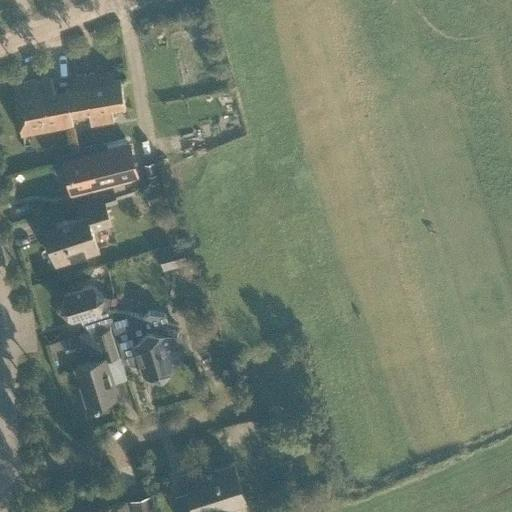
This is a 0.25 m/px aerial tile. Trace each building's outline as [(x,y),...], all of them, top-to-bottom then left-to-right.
[(186,22),(190,36),(205,32),(201,18),(186,22)] [(111,110),(124,108),(119,79),(113,80),(112,68),(71,76),(73,87),(54,91),(51,76),(13,84),(21,134),(72,125),(70,116),(88,113),(90,124),(113,120),(111,110)] [(123,179),(136,175),(128,144),(64,161),(72,191),(113,181),(123,179)] [(144,164),(147,175),(155,173),(152,162),(144,164)] [(123,179),(113,181),(115,189),(125,186),(123,179)] [(162,182),(145,187),(150,205),(168,199),(162,182)] [(125,186),(102,194),(75,203),(79,215),(57,223),(58,225),(45,229),(56,263),(99,249),(92,227),(111,221),(105,203),(117,199),(116,199),(138,192),(135,183),(125,186)] [(182,242),(159,249),(163,263),(175,260),(176,264),(187,261),(182,242)] [(64,292),(60,308),(73,319),(86,315),(90,329),(96,327),(113,322),(126,311),(125,310),(109,307),(112,297),(104,295),(92,284),(64,292)] [(113,297),(112,304),(119,305),(120,298),(113,297)] [(178,325),(167,323),(165,313),(149,309),(144,315),(126,311),(113,322),(125,361),(139,357),(143,373),(162,377),(179,359),(176,348),(183,341),(178,325)] [(90,329),(63,337),(63,338),(66,346),(67,351),(88,345),(86,340),(98,337),(97,332),(96,327),(90,329)] [(106,357),(117,354),(110,328),(97,332),(98,337),(86,340),(88,345),(92,360),(75,365),(87,405),(118,395),(106,357)] [(208,352),(201,354),(203,361),(210,359),(208,352)] [(257,430),(269,426),(265,414),(254,418),(257,430)] [(225,508),(246,501),(233,461),(205,470),(203,466),(184,472),(190,491),(175,496),(180,511),(204,511),(204,508),(223,502),(225,508)] [(153,511),(149,496),(130,501),(132,511),(153,511)] [(120,511),(129,510),(126,501),(91,511),(120,511)]
